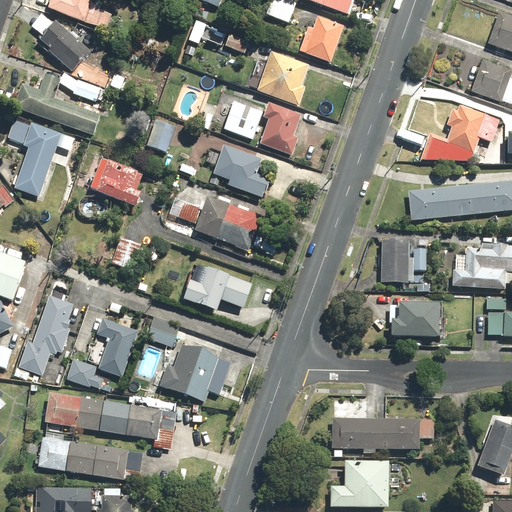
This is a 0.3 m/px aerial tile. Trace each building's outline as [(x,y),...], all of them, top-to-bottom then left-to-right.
[(53,0),(50,10),(107,31),(113,16),(99,11),(101,7),(92,5),(94,0),(53,0)] [(200,0),(200,1),(220,9),(223,0),(200,0)] [(297,4),(284,0),(272,0),(267,16),(289,25),(297,4)] [(304,0),(349,16),(354,0),(304,0)] [(511,16),(500,12),(488,44),(511,52),(511,16)] [(309,28),(301,53),(332,64),(340,39),(345,27),(319,18),(315,30),(309,28)] [(91,52),(57,23),(41,41),(52,50),(50,53),(74,72),(91,52)] [(247,42),(229,36),(226,48),(244,54),(247,42)] [(273,53),(258,92),(300,107),(307,88),(303,87),(310,67),(273,53)] [(511,74),(511,70),(483,60),(471,92),(502,103),(511,74)] [(180,76),(202,84),(204,78),(182,71),(180,76)] [(24,86),(15,109),(94,137),(101,116),(56,99),(62,81),(47,76),(41,92),(24,86)] [(126,80),(115,76),(111,87),(123,91),(126,80)] [(79,81),(74,95),(100,104),(105,91),(79,81)] [(264,113),(235,103),(224,131),(253,141),(264,113)] [(302,115),(270,104),(265,118),(270,120),(262,146),(294,157),(300,139),(295,137),(302,115)] [(493,143),(501,120),(459,106),(457,112),(453,110),(447,126),(451,127),(447,140),(431,134),(422,160),(472,162),(474,154),(475,155),(480,139),(493,143)] [(157,121),(148,147),(167,154),(176,129),(157,121)] [(15,190),(40,199),(62,135),(32,124),(24,148),(29,150),(15,190)] [(263,160),(225,146),(214,176),(231,182),(229,186),(263,199),(265,194),(266,194),(273,178),(258,172),(263,160)] [(104,160),(92,190),(137,208),(143,194),(138,192),(144,176),(104,160)] [(511,181),(409,192),(412,222),(511,211),(511,181)] [(113,204),(85,198),(81,217),(109,224),(113,204)] [(263,218),(208,198),(196,231),(237,247),(237,249),(249,253),(263,218)] [(181,219),(196,225),(201,211),(186,205),(181,219)] [(133,272),(142,246),(120,239),(112,265),(133,272)] [(265,241),(261,250),(266,252),(264,255),(274,259),(278,247),(265,241)] [(383,242),(382,284),(409,285),(409,282),(414,283),(414,272),(415,259),(410,259),(410,242),(383,242)] [(453,288),(507,291),(507,285),(511,285),(511,246),(483,245),(483,250),(468,249),(466,273),(454,272),(453,288)] [(427,272),(427,251),(415,250),(415,259),(414,272),(427,272)] [(246,310),(254,285),(200,267),(195,284),(193,283),(186,302),(220,313),(223,302),(246,310)] [(34,345),(29,343),(20,368),(44,377),(52,355),(56,356),(57,352),(62,354),(71,330),(70,329),(73,321),(69,320),(74,306),(51,298),(34,345)] [(507,301),(488,300),(487,310),(507,311),(507,301)] [(0,335),(15,328),(2,303),(0,303),(0,335)] [(123,307),(113,304),(110,311),(120,315),(123,307)] [(394,338),(441,339),(442,305),(401,304),(401,307),(391,307),(391,325),(394,325),(394,338)] [(505,315),(489,314),(488,336),(504,336),(505,315)] [(182,328),(154,319),(148,339),(175,349),(182,328)] [(123,379),(140,333),(105,320),(99,336),(111,340),(99,371),(123,379)] [(0,366),(7,369),(13,350),(0,346),(0,366)] [(161,388),(206,404),(210,393),(220,396),(232,363),(219,360),(205,350),(183,348),(175,370),(168,367),(161,388)] [(97,369),(74,361),(67,380),(90,389),(91,387),(101,390),(104,381),(94,378),(97,369)] [(171,451),(176,414),(51,395),(47,424),(155,440),(154,449),(171,451)] [(0,415),(9,407),(0,398),(0,415)] [(419,449),(419,440),(434,440),(435,421),(420,421),(333,418),(332,447),(364,448),(364,454),(377,454),(377,448),(419,449)] [(511,458),(511,425),(496,419),(479,466),(505,476),(511,458)] [(0,452),(9,442),(0,433),(0,452)] [(43,439),(38,468),(125,482),(125,480),(139,483),(144,455),(43,439)] [(346,487),(332,487),(331,507),(389,508),(391,462),(347,461),(346,487)] [(30,487),(19,487),(19,501),(29,502),(30,487)] [(92,511),(93,490),(37,488),(36,511),(92,511)] [(132,511),(132,497),(122,497),(122,490),(106,490),(105,511),(97,511),(96,511),(135,511),(136,511),(132,511)] [(511,511),(511,501),(493,501),(492,511),(511,511)]
